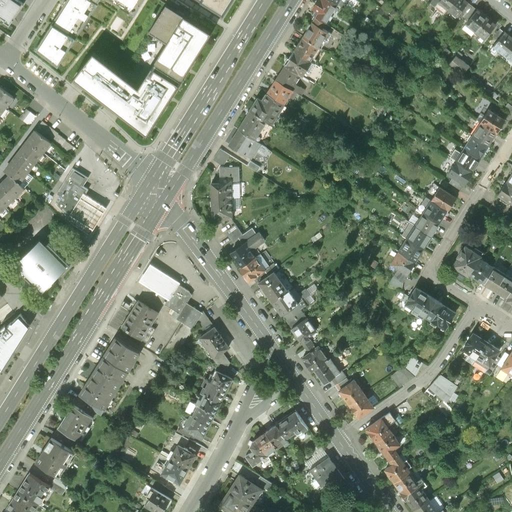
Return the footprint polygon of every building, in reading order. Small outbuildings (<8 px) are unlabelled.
[(24,5),(16,0),(0,0),(0,20),(9,27),(24,5)] [(113,0),(112,3),(134,16),(143,0),(66,0),(38,46),(41,49),(39,52),(58,66),(99,0),(113,0)] [(199,0),(223,15),(232,0),(199,0)] [(319,13),(315,18),(325,24),(327,25),(331,19),(329,17),(337,5),(329,0),(317,0),(312,9),(319,13)] [(349,0),(339,0),(337,4),(344,8),(349,0)] [(435,8),(439,3),(441,0),(433,0),(430,4),(435,8)] [(441,0),(439,3),(448,11),(456,0),(441,0)] [(468,3),(464,0),(456,0),(448,11),(456,18),(457,16),(468,3)] [(478,11),(468,3),(457,16),(463,21),(465,19),(469,22),(478,11)] [(211,33),(166,4),(149,31),(167,43),(160,52),(138,87),(93,52),(74,78),(113,108),(120,114),(120,115),(147,136),(194,61),(194,60),(211,33)] [(392,10),(385,5),(378,13),(385,19),(392,10)] [(465,26),(475,34),(487,19),(478,11),(469,22),(465,26)] [(322,28),(325,24),(315,18),(303,38),(321,49),(326,41),(327,42),(331,34),(322,28)] [(495,25),(487,19),(475,34),(483,40),(486,37),(491,31),(495,25)] [(498,42),(505,33),(500,30),(496,35),(493,38),(498,42)] [(491,41),(493,38),(496,35),(491,31),(486,37),(491,41)] [(494,46),(503,53),(511,42),(511,39),(505,33),(498,42),(494,46)] [(314,59),(321,49),(303,38),(301,40),(293,51),(314,64),(317,61),(314,59)] [(511,42),(503,53),(511,60),(511,59),(511,42)] [(451,54),(446,49),(440,55),(445,60),(451,54)] [(308,73),(314,64),(293,51),(285,66),(300,76),(302,77),(306,72),(308,73)] [(456,57),(449,66),(462,76),(466,71),(469,68),(456,57)] [(294,85),(300,76),(285,66),(275,80),(297,94),(301,96),(304,90),(300,88),(299,89),(294,85)] [(480,83),(466,71),(462,76),(476,87),(479,84),(480,83)] [(293,100),(297,94),(275,80),(266,94),(283,105),(288,97),(293,100)] [(493,94),(479,84),(476,87),(490,98),(493,94)] [(0,88),(0,105),(5,109),(13,98),(0,88)] [(494,93),(493,94),(490,98),(495,102),(499,97),(494,93)] [(271,125),(283,105),(266,94),(262,102),(257,99),(250,111),(266,121),(271,125)] [(28,126),(36,115),(26,108),(18,118),(28,126)] [(254,140),(266,121),(250,111),(238,130),(254,140)] [(489,111),(481,124),(497,134),(505,121),(489,111)] [(37,129),(72,155),(77,149),(66,140),(66,139),(58,134),(59,133),(43,120),(37,129)] [(481,124),(473,136),(489,146),(497,134),(481,124)] [(35,130),(28,140),(43,152),(51,142),(35,130)] [(268,149),(254,140),(238,130),(228,145),(251,160),(255,152),(263,157),(268,149)] [(473,136),(465,149),(481,159),(489,146),(473,136)] [(28,140),(20,151),(36,162),(43,152),(28,140)] [(230,156),(219,149),(212,161),(222,167),(230,156)] [(472,172),(481,159),(465,149),(456,162),(472,172)] [(20,151),(12,161),(28,173),(36,162),(20,151)] [(20,183),(28,173),(12,161),(5,171),(9,175),(20,183)] [(250,161),(246,166),(256,173),(260,167),(250,161)] [(464,185),(472,172),(456,162),(448,175),(453,178),(464,185)] [(361,177),(365,172),(355,165),(352,170),(361,177)] [(239,168),(219,168),(220,177),(230,177),(230,181),(239,181),(239,168)] [(57,205),(65,215),(68,217),(70,218),(85,195),(88,190),(83,186),(88,178),(72,169),(56,194),(61,198),(57,205)] [(9,175),(0,184),(13,198),(24,187),(20,183),(9,175)] [(211,184),(211,199),(231,199),(230,181),(230,177),(220,177),(220,183),(211,184)] [(460,192),(464,185),(453,178),(449,185),(460,192)] [(511,204),(511,187),(506,183),(498,196),(511,204)] [(0,184),(0,204),(3,208),(13,198),(0,184)] [(284,190),(277,189),(275,195),(282,197),(284,190)] [(439,190),(431,203),(447,213),(455,200),(439,190)] [(67,219),(72,224),(81,230),(90,235),(106,209),(96,203),(85,195),(70,218),(68,217),(67,219)] [(231,220),(231,199),(211,199),(212,215),(221,215),(221,220),(231,220)] [(438,225),(447,213),(431,203),(423,215),(438,225)] [(423,215),(414,229),(430,239),(438,225),(423,215)] [(238,237),(243,244),(256,234),(252,228),(242,235),(235,225),(225,232),(232,242),(238,237)] [(422,251),(430,239),(414,229),(406,240),(422,251)] [(231,252),(241,267),(255,257),(250,251),(265,241),(259,232),(256,234),(243,244),(231,252)] [(20,272),(42,293),(71,264),(49,243),(47,245),(40,238),(17,262),(23,268),(20,272)] [(406,240),(398,254),(413,264),(422,251),(406,240)] [(468,277),(469,275),(479,259),(481,257),(465,247),(462,251),(461,250),(456,258),(457,258),(452,267),(468,277)] [(260,254),(255,257),(241,267),(239,269),(248,282),(255,277),(269,267),(260,254)] [(405,276),(413,264),(398,254),(390,266),(397,271),(405,276)] [(469,275),(484,285),(494,269),(479,259),(469,275)] [(374,270),(378,265),(373,262),(369,267),(374,270)] [(255,277),(258,283),(273,272),(278,269),(274,264),(269,267),(255,277)] [(150,289),(168,300),(178,285),(180,283),(161,272),(150,265),(139,282),(150,289)] [(484,285),(496,292),(506,276),(494,269),(484,285)] [(397,271),(391,280),(401,287),(407,278),(405,276),(397,271)] [(258,283),(272,303),(287,292),(273,272),(258,283)] [(511,290),(511,279),(506,276),(496,292),(506,299),(511,290)] [(165,305),(179,314),(187,303),(192,296),(189,292),(178,285),(168,300),(165,305)] [(405,305),(418,314),(429,297),(416,289),(405,305)] [(287,292),(272,303),(282,317),(297,306),(287,292)] [(418,314),(431,322),(442,305),(429,297),(418,314)] [(157,314),(138,302),(122,327),(141,339),(147,343),(155,330),(149,327),(157,314)] [(303,302),(297,306),(282,317),(292,330),(306,319),(300,311),(306,306),(303,302)] [(202,313),(187,303),(179,314),(176,319),(192,329),(196,322),(202,313)] [(455,313),(442,305),(431,322),(444,330),(455,313)] [(203,312),(202,313),(196,322),(203,331),(212,324),(203,312)] [(21,313),(0,333),(0,373),(30,326),(21,313)] [(292,330),(304,348),(311,343),(308,339),(316,333),(306,319),(292,330)] [(199,338),(206,347),(220,337),(214,327),(199,338)] [(462,348),(475,357),(486,340),(473,332),(462,348)] [(227,347),(220,337),(206,347),(212,357),(221,350),(227,347)] [(103,357),(104,358),(128,373),(140,354),(116,338),(110,348),(109,347),(103,357)] [(499,349),(486,340),(475,357),(488,365),(495,354),(499,349)] [(311,374),(313,373),(328,362),(318,348),(316,350),(311,343),(304,348),(309,355),(302,361),(311,374)] [(229,361),(221,350),(212,357),(218,364),(215,370),(223,374),(229,361)] [(511,351),(502,368),(511,374),(511,351)] [(500,357),(495,354),(488,365),(493,368),(500,357)] [(404,368),(415,378),(422,362),(412,356),(404,368)] [(91,376),(92,377),(116,392),(128,373),(104,358),(98,367),(97,366),(91,376)] [(330,360),(328,362),(313,373),(324,387),(332,380),(340,375),(339,373),(330,360)] [(390,376),(399,389),(415,378),(404,368),(403,367),(390,376)] [(215,370),(210,381),(226,389),(232,377),(223,374),(215,370)] [(342,371),(339,373),(340,375),(332,380),(340,391),(350,383),(342,371)] [(436,395),(446,404),(449,399),(454,402),(458,396),(453,392),(457,387),(440,374),(424,393),(432,400),(436,395)] [(104,411),(116,392),(92,377),(86,386),(85,385),(79,395),(104,411)] [(338,392),(348,405),(363,394),(354,380),(350,383),(340,391),(338,392)] [(220,400),(226,389),(210,381),(204,393),(220,400)] [(214,413),(220,400),(204,393),(198,405),(214,413)] [(373,408),(363,394),(348,405),(358,419),(373,408)] [(72,405),(57,429),(71,437),(78,442),(92,418),(93,418),(84,413),(72,405)] [(209,425),(214,413),(198,405),(192,417),(209,425)] [(87,408),(84,413),(93,418),(92,418),(94,419),(97,414),(87,408)] [(295,410),(285,417),(295,432),(297,435),(307,428),(295,410)] [(201,440),(209,425),(192,417),(190,415),(183,429),(195,434),(194,436),(201,440)] [(365,426),(376,441),(392,431),(381,415),(365,426)] [(290,435),(295,432),(285,417),(276,423),(290,444),(294,441),(290,435)] [(285,447),(290,444),(276,423),(265,430),(276,447),(277,449),(284,444),(285,447)] [(68,442),(71,437),(57,429),(54,434),(68,442)] [(265,454),(276,447),(265,430),(255,437),(265,454)] [(400,442),(392,431),(376,441),(388,459),(397,453),(393,447),(400,442)] [(171,444),(176,446),(178,444),(185,449),(189,441),(176,435),(171,444)] [(266,455),(265,454),(255,437),(251,439),(249,444),(252,449),(246,454),(253,464),(266,455)] [(51,439),(35,464),(56,477),(59,478),(63,472),(61,471),(67,461),(69,462),(74,454),(51,439)] [(491,448),(486,441),(480,446),(485,452),(491,448)] [(176,446),(169,459),(187,469),(196,455),(185,449),(178,444),(176,446)] [(309,467),(327,455),(319,444),(309,451),(313,457),(306,462),(309,467)] [(90,456),(79,450),(76,455),(86,462),(90,456)] [(409,470),(397,453),(388,459),(391,462),(384,467),(394,481),(409,470)] [(309,467),(322,485),(331,479),(340,473),(327,455),(309,467)] [(179,484),(187,469),(169,459),(161,473),(179,484)] [(418,483),(409,470),(394,481),(403,494),(418,483)] [(239,473),(228,489),(251,504),(261,488),(239,473)] [(344,480),(340,473),(331,479),(336,486),(344,480)] [(29,474),(17,492),(38,505),(49,487),(50,487),(29,474)] [(59,478),(56,477),(50,487),(49,487),(62,495),(69,484),(59,478)] [(164,493),(167,487),(156,481),(153,486),(164,493)] [(290,486),(284,481),(280,486),(286,491),(290,486)] [(403,494),(412,507),(428,496),(418,483),(403,494)] [(358,499),(349,486),(342,491),(351,504),(358,499)] [(145,505),(155,511),(161,511),(165,506),(168,508),(172,501),(155,489),(145,505)] [(246,511),(251,504),(228,489),(219,504),(231,511),(246,511)] [(33,511),(38,505),(17,492),(7,510),(10,511),(33,511)] [(434,511),(438,510),(428,496),(412,507),(415,511),(434,511)]
